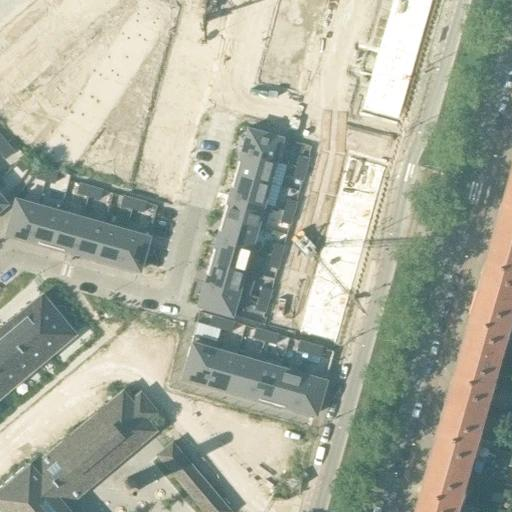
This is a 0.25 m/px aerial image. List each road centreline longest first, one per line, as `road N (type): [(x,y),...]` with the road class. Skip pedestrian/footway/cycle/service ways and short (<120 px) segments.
road 1 (tertiary): [(463,0),(410,157),(389,262),(318,511)]
road 2 (tertiary): [(377,511),(443,274),(475,193),(511,31)]
road 3 (residential): [(0,456),(149,335),(167,301)]
road 4 (residential): [(226,105),(167,301)]
road 5 (residential): [(0,265),(12,256),(167,301)]
road 6 (residential): [(226,105),(368,145)]
